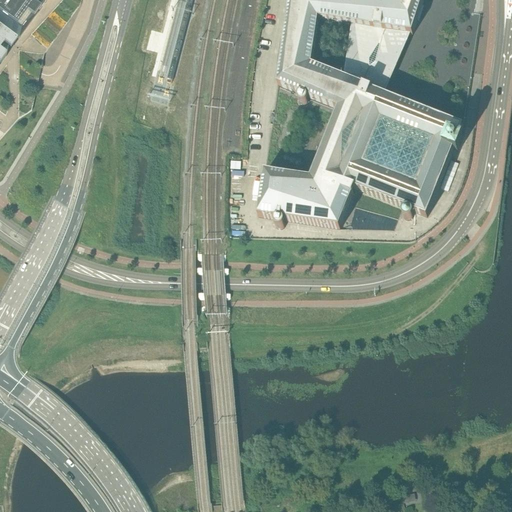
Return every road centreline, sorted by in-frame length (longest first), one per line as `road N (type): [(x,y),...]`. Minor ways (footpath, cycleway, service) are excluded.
road 1 (tertiary): [(505,25),(480,189),(436,253),(378,282),(165,282)]
road 2 (secondary): [(0,366),(76,213),(129,0)]
road 3 (secondary): [(116,0),(60,205),(0,325)]
road 4 (track): [(465,221),(483,236),(473,261),(421,317),(360,344),(273,349)]
road 5 (primary): [(129,511),(65,430),(0,377)]
road 6 (tertiary): [(165,282),(69,257),(0,216)]
road 7 (tertiary): [(0,234),(97,281),(165,282)]
road 8 (primary): [(0,410),(47,448),(102,511)]
